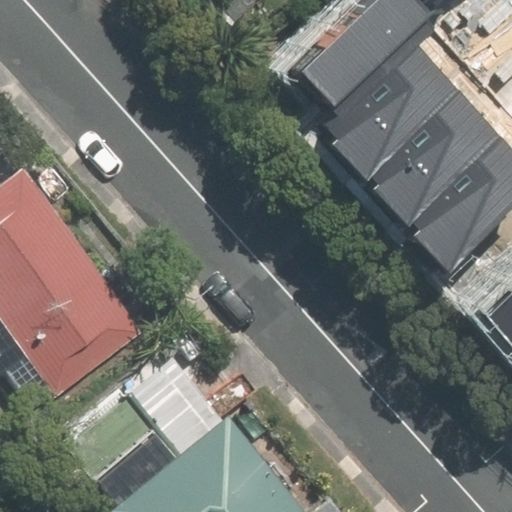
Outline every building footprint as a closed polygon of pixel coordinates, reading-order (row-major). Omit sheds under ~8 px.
[(414,0),(377,0),(299,73),(337,113),(417,39),(435,24),(414,0)] [(417,39),(337,113),(324,125),(338,141),(333,145),(368,182),(373,177),(466,93),(417,39)] [(509,138),(466,93),(373,177),(379,184),(374,189),(410,228),(415,224),(509,138)] [(511,142),(509,138),(415,224),(420,230),(414,235),(449,273),(511,215),(511,142)] [(0,341),(42,391),(121,325),(0,178),(0,341)] [(511,295),(488,317),(511,345),(511,295)] [(335,511),(315,487),(289,507),(201,400),(81,499),(92,511),(335,511)]
